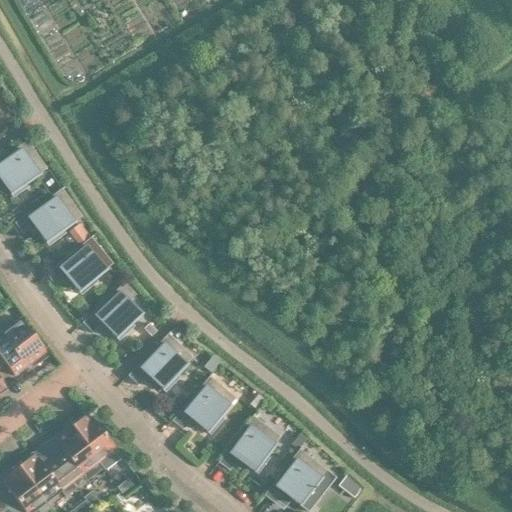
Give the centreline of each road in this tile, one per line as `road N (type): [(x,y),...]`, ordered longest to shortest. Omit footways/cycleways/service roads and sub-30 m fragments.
road 1 (residential): [(235,511),(133,425),(78,362)]
road 2 (residential): [(78,362),(0,254)]
